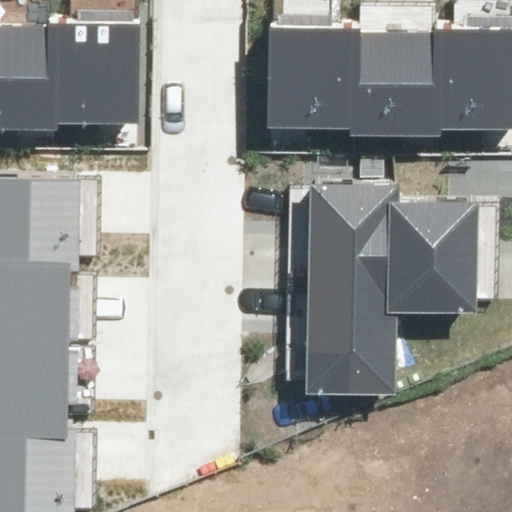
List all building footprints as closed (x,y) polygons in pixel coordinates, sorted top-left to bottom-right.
[(57,104),(141,106),(144,3),(59,1),(59,9),(57,104)] [(0,107),(56,109),(57,104),(59,9),(0,7),(0,107)] [(270,107),(355,108),(356,14),(357,9),(271,8),(270,107)] [(441,109),(511,109),(511,11),(442,11),(442,15),(441,109)] [(441,117),(441,109),(442,15),(356,14),(355,108),(355,116),(441,117)] [(0,157),(0,241),(71,243),(71,238),(99,238),(100,159),(0,157)] [(313,164),(311,367),(393,368),(394,296),(482,297),(483,186),(401,185),(401,165),(313,164)] [(0,241),(0,325),(70,327),(70,321),(96,321),(97,256),(71,255),(71,243),(0,241)] [(0,325),(0,409),(69,411),(69,397),(96,397),(97,332),(70,332),(70,327),(0,325)] [(0,409),(0,489),(94,491),(96,411),(69,411),(0,409)]
